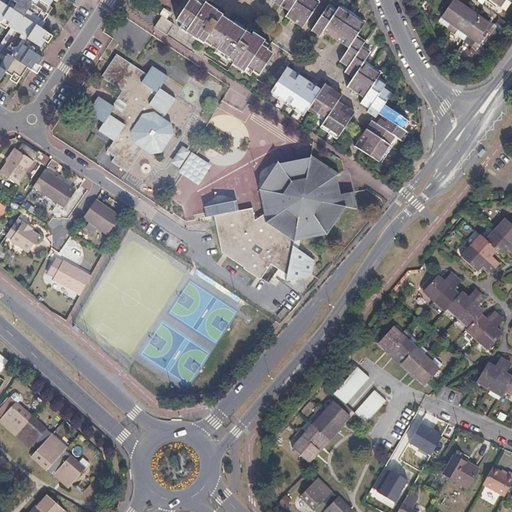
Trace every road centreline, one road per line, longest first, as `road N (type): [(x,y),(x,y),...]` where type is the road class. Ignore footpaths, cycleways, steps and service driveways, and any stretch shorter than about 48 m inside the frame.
road 1 (tertiary): [(444,147),(214,421),(191,432)]
road 2 (tertiary): [(212,461),(323,333),(392,229),(424,196)]
road 3 (primary): [(167,429),(135,414),(0,293)]
road 4 (residential): [(270,307),(202,262),(199,241),(104,182)]
road 5 (primary): [(0,324),(138,459)]
road 6 (residential): [(32,119),(110,0)]
road 7 (tertiary): [(424,196),(511,84)]
